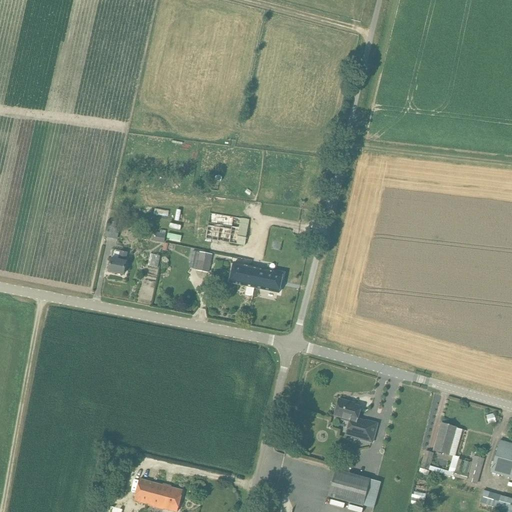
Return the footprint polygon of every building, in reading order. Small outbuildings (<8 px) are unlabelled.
[(249,220),(210,213),(206,239),(245,246),(249,220)] [(119,229),(108,227),(106,236),(118,239),(119,229)] [(156,232),(154,241),(164,243),(165,234),(156,232)] [(166,238),(180,242),(182,236),(168,232),(166,238)] [(119,260),(111,259),(109,272),(124,275),(127,262),(126,262),(128,253),(121,251),(119,260)] [(199,253),(192,251),(190,262),(199,264),(197,270),(208,272),(212,254),(200,252),(199,253)] [(149,263),(158,265),(160,256),(151,254),(149,263)] [(249,278),(251,267),(234,264),(230,283),(247,287),(245,295),(253,296),(255,288),(254,288),(256,280),(249,278)] [(283,274),(251,267),(249,278),(256,280),(254,288),(255,288),(279,293),(283,274)] [(349,402),(339,399),(334,416),(342,418),(341,420),(349,422),(345,435),(360,439),(360,440),(372,443),(378,424),(369,422),(368,423),(358,420),(362,407),(355,405),(355,404),(352,403),(352,404),(349,403),(349,402)] [(487,416),(489,424),(496,422),(494,415),(487,416)] [(447,427),(442,424),(434,451),(449,455),(455,430),(449,426),(450,425),(449,425),(447,427)] [(511,443),(501,440),(491,473),(511,478),(511,443)] [(433,453),(426,451),(422,468),(429,470),(429,469),(430,466),(433,453)] [(474,456),(472,463),(459,459),(459,457),(453,455),(449,471),(430,466),(429,469),(467,480),(467,481),(477,484),(485,459),(474,456)] [(363,506),(370,479),(335,469),(328,496),(363,506)] [(177,511),(183,491),(141,480),(135,500),(175,511),(177,511)] [(486,505),(492,507),(495,494),(490,492),(486,505)]
